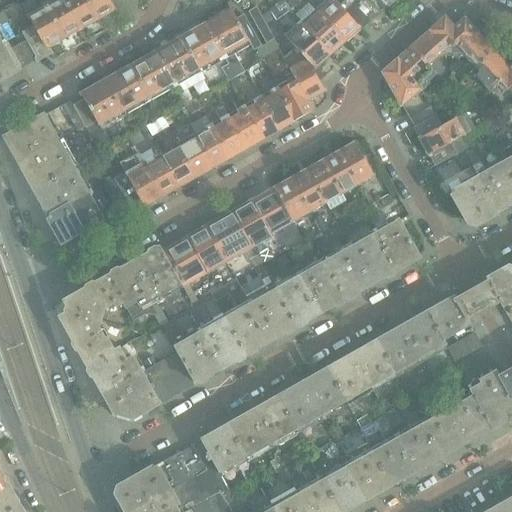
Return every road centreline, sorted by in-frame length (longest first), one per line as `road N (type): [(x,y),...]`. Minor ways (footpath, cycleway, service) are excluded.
road 1 (residential): [(88,473),(457,266)]
road 2 (residential): [(29,295),(365,105)]
road 3 (residential): [(162,0),(135,34),(0,110)]
road 4 (unclassified): [(88,473),(29,295)]
road 5 (residential): [(365,105),(457,266)]
road 6 (residential): [(365,105),(360,89),(371,64),(444,0)]
road 7 (unclassified): [(0,396),(50,511)]
road 8 (residential): [(511,450),(403,511)]
